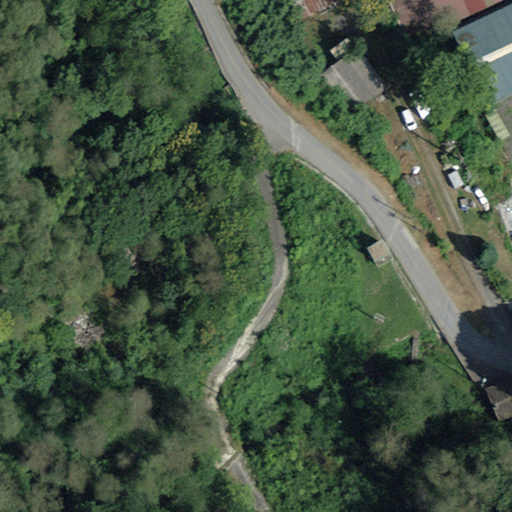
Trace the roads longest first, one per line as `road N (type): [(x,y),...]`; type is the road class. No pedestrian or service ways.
road 1 (unclassified): [(511,376),(463,336),(372,202),(263,113),(203,0)]
road 2 (unknown): [(314,154),(258,257),(281,418),(213,511)]
